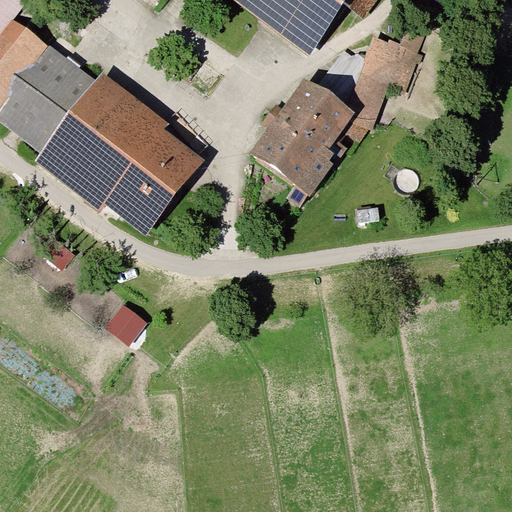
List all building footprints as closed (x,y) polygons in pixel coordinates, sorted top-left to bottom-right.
[(244,0),(297,39),(326,0),(244,0)] [(326,0),(297,39),(319,55),(359,0),(326,0)] [(0,69),(30,32),(0,8),(0,69)] [(51,47),(30,32),(0,69),(0,112),(1,113),(49,49),(51,47)] [(399,56),(381,48),(370,43),(368,69),(358,92),(347,111),(353,117),(359,120),(370,124),(375,125),(399,56)] [(78,72),(49,49),(1,113),(27,135),(78,72)] [(358,92),(368,69),(344,54),(319,90),(347,111),(358,92)] [(98,87),(78,72),(27,135),(48,151),(98,87)] [(261,159),(300,189),(321,164),(333,172),(343,158),(331,148),(353,117),(347,111),(319,90),(311,86),(292,115),(280,106),(268,126),(278,135),(261,159)] [(161,137),(98,87),(48,151),(112,202),(161,137)] [(364,139),(370,124),(359,120),(354,134),(364,139)] [(199,166),(161,137),(112,202),(149,232),(199,166)] [(321,164),(300,189),(312,199),(333,172),(321,164)] [(376,207),(356,208),(357,224),(377,222),(376,207)]
